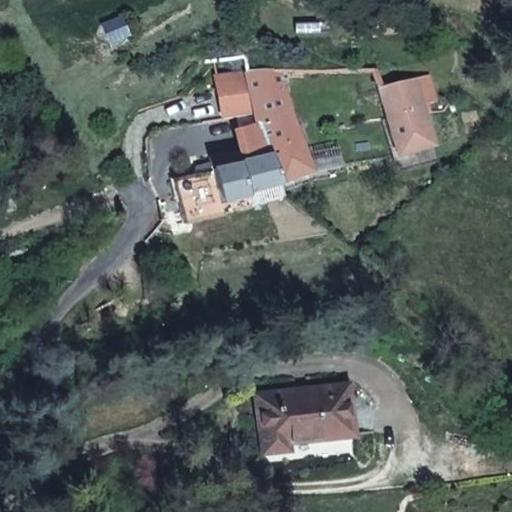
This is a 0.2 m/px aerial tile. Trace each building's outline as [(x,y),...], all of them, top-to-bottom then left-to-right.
[(127,37),(120,18),(101,26),(108,44),(127,37)] [(306,152),(281,70),(247,70),(255,113),(256,121),(279,183),(311,172),(306,152)] [(435,145),(418,79),(379,88),(397,157),(435,145)] [(282,194),(279,183),(256,121),(255,113),(253,113),(204,121),(211,162),(198,165),(194,175),(171,180),(183,223),(235,210),(283,197),(282,194)] [(311,172),(342,167),(336,145),(306,152),(311,172)] [(235,219),(284,206),(283,197),(235,210),(235,219)] [(353,436),(348,387),(258,396),(264,453),(288,450),(287,443),(353,436)]
